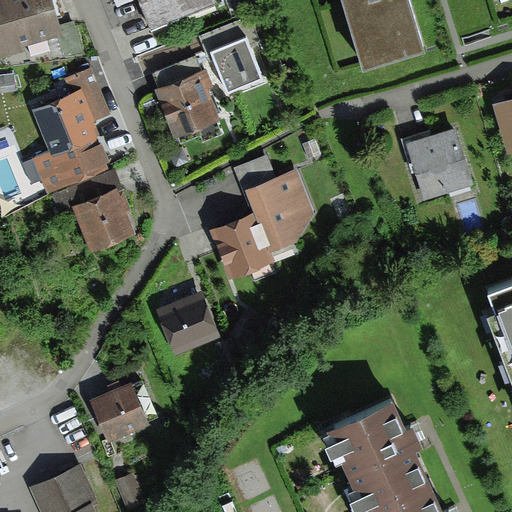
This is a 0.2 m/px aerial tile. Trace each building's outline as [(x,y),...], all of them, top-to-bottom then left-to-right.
[(45,0),(0,0),(0,48),(55,32),(45,0)] [(142,0),(153,24),(209,1),(208,0),(142,0)] [(411,0),(344,0),(364,65),(425,47),(411,0)] [(211,50),(227,87),(260,74),(244,36),(211,50)] [(48,184),(103,161),(85,117),(104,109),(88,70),(67,79),(73,92),(37,107),(56,153),(38,160),(48,184)] [(158,90),(176,132),(215,116),(197,73),(158,90)] [(511,97),(497,101),(509,142),(511,141),(511,97)] [(448,128),(412,140),(430,194),(466,182),(448,128)] [(89,245),(130,228),(122,209),(127,207),(112,171),(57,193),(64,213),(74,208),(89,245)] [(259,212),(217,230),(233,268),(290,244),(313,210),(297,171),(250,191),(259,212)] [(511,275),(485,286),(492,305),(481,309),(511,390),(511,275)] [(160,309),(175,349),(214,334),(198,294),(160,309)] [(263,327),(244,317),(234,335),(253,345),(263,327)] [(230,336),(215,343),(227,370),(242,363),(230,336)] [(93,399),(108,435),(152,417),(138,381),(93,399)] [(393,404),(328,433),(333,446),(326,449),(331,460),(339,457),(359,502),(351,506),(354,511),(366,511),(367,511),(442,511),(416,454),(422,450),(412,428),(406,431),(393,404)] [(40,483),(52,511),(91,511),(73,469),(40,483)] [(117,481),(127,506),(141,500),(131,476),(117,481)]
